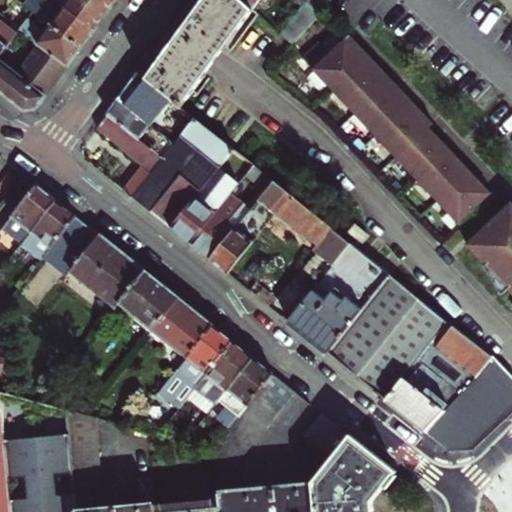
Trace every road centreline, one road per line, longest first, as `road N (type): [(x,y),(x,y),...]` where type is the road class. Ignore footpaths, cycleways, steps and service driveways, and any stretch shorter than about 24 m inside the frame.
road 1 (residential): [(47,152),(462,494)]
road 2 (residential): [(151,12),(338,162),(511,341)]
road 3 (residential): [(151,12),(47,152)]
